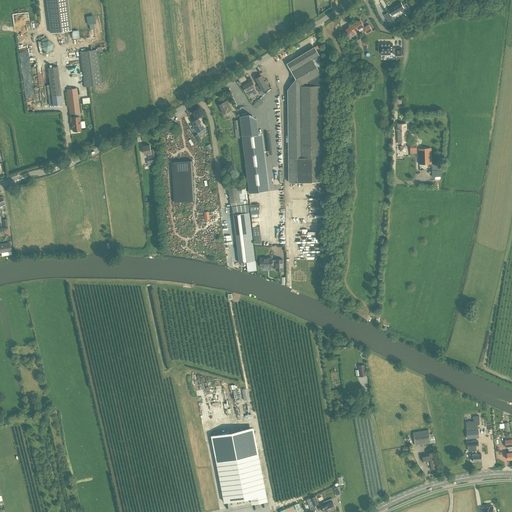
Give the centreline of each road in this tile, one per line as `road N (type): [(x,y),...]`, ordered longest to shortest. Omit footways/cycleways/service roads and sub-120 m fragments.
road 1 (tertiary): [(0,186),(155,123),(352,0)]
road 2 (track): [(406,36),(430,48),(458,122),(448,200),(408,191)]
road 3 (unknown): [(268,55),(274,244)]
road 4 (unknown): [(202,96),(232,250)]
road 5 (primary): [(372,511),(435,484),(511,473)]
